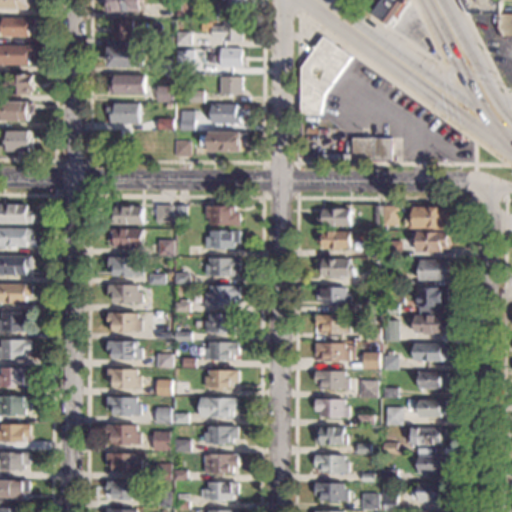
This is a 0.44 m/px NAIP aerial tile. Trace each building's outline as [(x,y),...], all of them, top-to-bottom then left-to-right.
[(30,0),(30,9),(0,9),(0,0),(30,0)] [(144,0),(144,12),(110,12),(110,0),(144,0)] [(188,0),(188,16),(178,16),(178,0),(188,0)] [(200,0),(200,17),(190,17),(190,0),(200,0)] [(247,0),(247,11),(227,11),(227,0),(247,0)] [(405,0),(406,1),(404,5),(401,4),(386,26),(370,14),(380,0),(405,0)] [(495,0),(495,2),(501,2),(500,14),(467,14),(459,0),(495,0)] [(176,19),(160,19),(160,4),(176,4),(176,19)] [(226,19),(216,19),(217,6),(226,6),(226,19)] [(511,15),(511,42),(500,42),(497,34),(500,34),(498,30),(498,15),(511,15)] [(35,27),(30,27),(30,37),(2,37),(2,19),(35,19),(35,27)] [(134,40),(114,40),(114,33),(111,33),(111,28),(114,28),(114,20),(134,21),(134,40)] [(243,42),(225,42),(225,38),(213,38),(213,27),(225,27),(225,21),(243,22),(243,42)] [(192,46),(178,46),(178,33),(192,34),(192,46)] [(351,57),(324,95),(321,115),(301,115),(302,68),(324,38),(351,57)] [(35,56),(30,56),(29,65),(0,65),(0,46),(35,47),(35,56)] [(145,68),(110,68),(110,48),(145,48),(145,68)] [(243,62),(244,62),(244,69),(239,69),(239,67),(221,67),(221,49),(243,49),(243,62)] [(175,75),(161,75),(161,61),(176,61),(175,75)] [(215,75),(199,74),(199,63),(215,63),(215,75)] [(147,95),(111,94),(111,75),(147,76),(147,95)] [(34,90),(31,90),(31,95),(6,95),(6,76),(34,76),(34,90)] [(243,91),(244,91),(244,95),(221,95),(221,77),(243,78),(243,91)] [(175,102),(158,102),(159,86),(175,87),(175,102)] [(205,102),(191,102),(191,92),(205,92),(205,102)] [(34,115),(30,115),(30,121),(0,121),(0,102),(34,102),(34,115)] [(140,124),(111,124),(111,115),(108,115),(108,107),(115,107),(115,104),(141,104),(140,124)] [(238,109),(242,109),(242,124),(213,124),(213,105),(238,105),(238,109)] [(196,131),(182,131),(182,112),(196,111),(196,131)] [(174,130),(158,129),(158,119),(174,119),(174,130)] [(32,138),(33,138),(33,152),(6,152),(6,150),(2,149),(2,142),(6,142),(6,132),(32,132),(32,138)] [(249,144),(243,144),(243,152),(211,151),(211,147),(204,147),(204,136),(211,136),(211,132),(249,133),(249,144)] [(392,161),(353,161),(353,138),(392,138),(392,161)] [(192,157),(176,157),(176,142),(192,142),(192,157)] [(28,212),(33,212),(33,225),(0,225),(0,205),(28,206),(28,212)] [(135,207),(144,207),(144,225),(110,225),(110,213),(116,213),(116,207),(130,207),(130,206),(135,206),(135,207)] [(174,224),(156,223),(157,206),(174,206),(174,224)] [(187,222),(176,222),(176,206),(187,206),(187,222)] [(236,213),(242,213),(241,227),(211,226),(211,218),(207,218),(207,207),(236,207),(236,213)] [(383,226),(374,226),(374,207),(383,207),(383,226)] [(399,226),(384,226),(384,207),(399,207),(399,226)] [(451,211),(451,219),(448,222),(446,222),(445,231),(410,230),(410,221),(413,221),(413,207),(448,207),(451,211)] [(351,227),(323,227),(323,225),(318,225),(318,215),(323,216),(323,209),(352,209),(351,227)] [(29,230),(33,230),(33,241),(27,241),(27,248),(6,248),(6,250),(0,249),(0,229),(29,229),(29,230)] [(144,247),(134,247),(134,249),(125,249),(125,247),(115,247),(115,242),(110,242),(110,230),(144,230),(144,247)] [(241,243),(236,243),(236,249),(226,249),(226,250),(217,250),(217,249),(207,249),(207,237),(211,237),(211,231),(241,231),(241,243)] [(351,249),(342,249),(342,251),(332,251),(332,249),(319,249),(318,243),(318,232),(352,232),(351,249)] [(450,249),(443,249),(443,253),(417,252),(418,232),(450,233),(450,249)] [(175,256),(159,256),(159,240),(175,241),(175,256)] [(399,251),(400,251),(400,259),(384,259),(384,244),(399,244),(399,251)] [(201,256),(187,256),(187,247),(201,247),(201,256)] [(381,258),(368,259),(367,250),(381,250),(381,258)] [(33,269),(27,269),(27,276),(5,276),(5,277),(0,277),(0,257),(33,257),(33,269)] [(140,266),(144,266),(144,276),(134,276),(134,278),(123,278),(123,276),(115,275),(115,271),(110,271),(110,257),(140,258),(140,266)] [(241,272),(235,272),(235,277),(225,277),(225,278),(217,278),(217,276),(207,276),(207,265),(211,265),(211,259),(241,259),(241,272)] [(352,267),(356,267),(356,277),(341,277),(341,279),(332,279),(332,277),(322,277),(322,271),(317,271),(318,260),(352,260),(352,267)] [(449,281),(420,281),(420,260),(449,261),(449,281)] [(382,287),(367,286),(367,271),(381,272),(382,272),(382,287)] [(191,285),(176,285),(176,273),(191,273),(191,285)] [(400,287),(384,286),(384,273),(400,273),(400,287)] [(166,285),(150,285),(150,275),(166,275),(166,285)] [(27,286),(33,286),(33,297),(27,297),(27,304),(0,304),(0,285),(27,285),(27,286)] [(140,292),(143,292),(144,292),(144,296),(143,304),(133,303),(133,305),(123,305),(123,303),(114,303),(114,298),(109,298),(109,285),(140,285),(140,292)] [(241,299),(236,299),(236,306),(216,307),(216,305),(207,305),(207,294),(211,294),(211,287),(241,287),(241,299)] [(347,295),(352,295),(352,306),(341,306),(341,307),(331,307),(331,306),(322,305),(322,300),(317,300),(317,287),(347,288),(347,295)] [(448,307),(418,307),(418,288),(448,288),(448,307)] [(188,301),(188,303),(191,303),(191,313),(176,313),(176,303),(180,303),(180,300),(188,301)] [(381,316),(366,316),(366,300),(381,300),(381,316)] [(399,314),(384,314),(384,304),(399,304),(399,314)] [(33,326),(27,326),(27,332),(0,332),(0,319),(1,320),(1,313),(33,313),(33,326)] [(143,332),(134,332),(133,333),(124,333),(124,332),(114,332),(114,326),(109,326),(109,313),(143,314),(143,332)] [(241,327),(235,327),(235,334),(226,334),(226,335),(216,335),(216,333),(207,333),(207,322),(211,322),(211,315),(241,315),(241,327)] [(347,316),(347,322),(351,323),(351,333),(341,333),(341,335),(332,335),(332,333),(322,333),(322,329),(317,329),(317,315),(347,316)] [(448,329),(442,329),(442,334),(434,334),(434,336),(424,335),(424,333),(415,333),(415,317),(448,317),(448,329)] [(399,341),(383,342),(383,321),(399,321),(399,341)] [(382,342),(367,342),(367,330),(382,330),(382,342)] [(192,342),(176,342),(176,332),(192,333),(192,342)] [(33,354),(27,354),(27,359),(18,359),(18,361),(0,360),(0,348),(2,348),(2,341),(33,341),(33,354)] [(139,349),(143,349),(143,360),(134,359),(134,361),(123,361),(124,359),(114,359),(114,355),(109,355),(109,342),(139,342),(139,349)] [(241,356),(235,356),(235,360),(226,360),(226,362),(215,362),(215,360),(206,360),(206,350),(210,350),(210,343),(241,343),(241,356)] [(347,344),(347,350),(351,350),(350,362),(341,362),(341,363),(331,363),(331,361),(321,361),(321,356),(316,356),(317,343),(347,344)] [(445,348),(448,348),(448,359),(443,359),(443,362),(414,362),(414,344),(445,345),(445,348)] [(393,357),(399,356),(399,370),(384,371),(384,357),(387,357),(387,352),(393,352),(393,357)] [(380,369),(364,370),(364,353),(380,353),(380,369)] [(173,368),(157,368),(158,354),(172,354),(173,354),(173,368)] [(197,368),(183,368),(184,359),(197,359),(197,368)] [(32,380),(27,380),(27,388),(17,388),(17,389),(6,389),(6,387),(0,387),(0,376),(2,376),(2,368),(32,369),(32,380)] [(139,377),(143,377),(143,388),(132,388),(132,389),(113,388),(113,383),(108,383),(108,370),(139,370),(139,377)] [(235,372),(240,372),(240,383),(235,383),(235,389),(224,389),(224,390),(216,390),(216,388),(206,388),(206,377),(210,377),(210,371),(235,371),(235,372)] [(347,378),(350,379),(350,389),(341,389),(341,391),(330,391),(330,389),(321,389),(322,384),(316,384),(317,372),(347,372),(347,378)] [(448,385),(442,385),(442,389),(420,389),(420,373),(448,373),(448,385)] [(379,399),(361,398),(361,381),(379,381),(379,399)] [(188,389),(191,389),(191,396),(175,396),(175,382),(188,382),(188,389)] [(174,395),(159,396),(159,388),(173,387),(174,395)] [(399,398),(384,398),(384,388),(399,388),(399,398)] [(33,409),(27,409),(27,415),(0,415),(0,397),(32,397),(33,409)] [(139,405),(143,405),(143,416),(132,416),(132,417),(123,417),(123,415),(113,415),(113,410),(108,410),(108,398),(139,398),(139,405)] [(240,412),(235,412),(235,417),(226,417),(226,419),(216,419),(216,418),(202,418),(202,399),(240,399),(240,412)] [(347,407),(350,407),(350,417),(341,417),(341,419),(330,419),(330,417),(321,417),(321,412),(316,412),(316,400),(347,400),(347,407)] [(447,412),(442,412),(442,418),(419,418),(419,400),(447,400),(447,412)] [(172,424),(157,424),(157,408),(172,409),(172,424)] [(404,426),(387,426),(387,408),(404,408),(404,426)] [(189,424),(175,424),(175,414),(189,414),(189,424)] [(375,425),(358,425),(358,415),(375,415),(375,425)] [(32,438),(27,438),(27,443),(17,443),(17,444),(7,444),(7,442),(0,442),(0,431),(2,431),(2,425),(32,425),(32,438)] [(138,433),(143,433),(142,445),(132,445),(132,446),(123,446),(123,445),(113,445),(113,439),(108,439),(108,425),(138,425),(138,433)] [(240,439),(235,439),(235,444),(225,444),(225,446),(215,446),(215,444),(205,444),(205,433),(209,433),(209,427),(240,427),(240,439)] [(346,435),(348,435),(348,446),(316,446),(316,427),(347,428),(346,435)] [(447,440),(442,440),(441,446),(413,446),(413,428),(447,429),(447,440)] [(171,452),(154,451),(155,432),(172,432),(171,452)] [(394,443),(399,443),(399,454),(385,454),(384,437),(394,437),(394,443)] [(192,452),(175,452),(175,440),(192,440),(192,452)] [(372,455),(358,454),(358,444),(372,445),(372,455)] [(32,465),(26,465),(26,471),(16,471),(16,472),(7,472),(7,470),(0,470),(0,459),(2,459),(2,453),(32,453),(32,465)] [(138,460),(142,460),(142,472),(132,472),(132,473),(123,473),(123,472),(112,471),(112,466),(108,466),(108,454),(138,454),(138,460)] [(240,468),(235,468),(235,474),(226,474),(226,475),(215,475),(215,473),(206,473),(206,456),(209,456),(209,455),(240,455),(240,468)] [(346,463),(349,463),(349,473),(340,473),(340,475),(329,475),(329,474),(321,474),(321,469),(316,469),(316,456),(346,456),(346,463)] [(442,458),(447,458),(447,473),(442,473),(442,474),(419,474),(419,456),(442,456),(442,458)] [(172,480),(157,480),(157,464),(172,464),(172,480)] [(188,481),(174,481),(174,471),(189,471),(188,481)] [(398,482),(383,482),(383,471),(398,471),(398,482)] [(376,482),(362,482),(363,474),(371,474),(371,472),(376,472),(376,482)] [(31,492),(27,492),(27,498),(0,498),(0,487),(2,487),(2,481),(31,481),(31,492)] [(138,489),(141,489),(141,500),(132,499),(132,501),(123,500),(123,499),(113,499),(113,494),(108,494),(108,481),(138,482),(138,489)] [(240,496),(234,496),(234,500),(226,500),(226,502),(215,502),(215,500),(205,500),(205,498),(202,498),(202,491),(205,491),(205,489),(209,489),(209,483),(240,483),(240,496)] [(346,484),(346,490),(350,490),(349,502),(340,502),(340,503),(328,503),(328,501),(320,501),(320,496),(316,496),(316,483),(346,484)] [(447,501),(419,501),(419,484),(422,484),(447,484),(447,501)] [(172,508),(157,507),(157,492),(172,492),(172,508)] [(397,511),(383,511),(384,493),(397,494),(397,511)] [(380,511),(363,510),(363,494),(380,495),(380,511)] [(189,495),(190,508),(175,508),(175,502),(177,502),(177,495),(189,495)]
